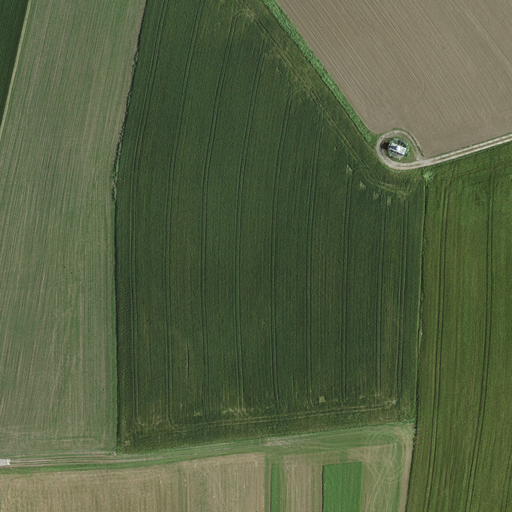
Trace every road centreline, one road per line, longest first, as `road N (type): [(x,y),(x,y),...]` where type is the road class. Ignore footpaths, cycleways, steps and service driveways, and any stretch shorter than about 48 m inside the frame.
road 1 (track): [(412,429),(123,458),(8,461)]
road 2 (track): [(384,136),(382,152),(408,165),(511,136)]
